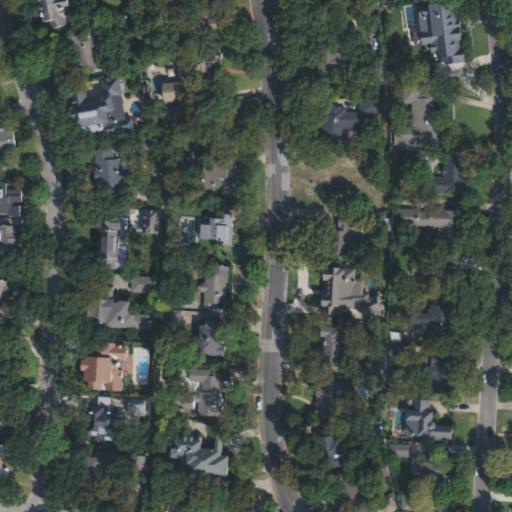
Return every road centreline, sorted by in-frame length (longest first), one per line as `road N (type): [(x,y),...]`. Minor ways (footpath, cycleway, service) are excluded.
road 1 (residential): [(45,511),(56,187),(13,0)]
road 2 (residential): [(290,511),(272,440),(280,100),(262,0)]
road 3 (residential): [(470,511),(497,86),(487,0)]
